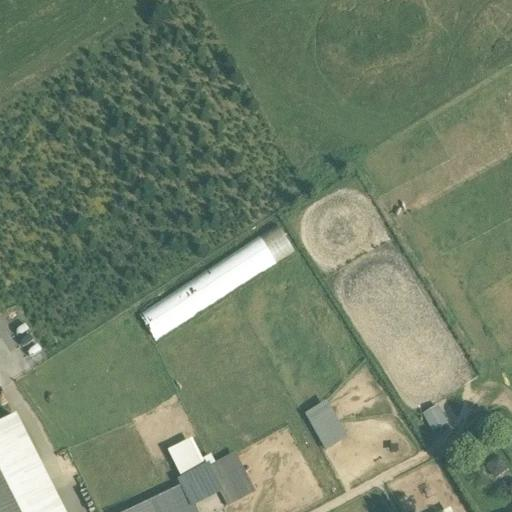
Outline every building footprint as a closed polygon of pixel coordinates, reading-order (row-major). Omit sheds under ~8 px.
[(157,335),(299,253),(284,226),(141,309),(157,335)] [(328,449),(353,436),(333,400),(308,414),(328,449)] [(66,511),(17,416),(0,424),(0,511),(66,511)] [(249,494),(231,463),(210,474),(227,506),(249,494)] [(195,511),(183,487),(129,511),(195,511)] [(490,511),(496,509),(489,499),(473,509),(474,511),(490,511)]
